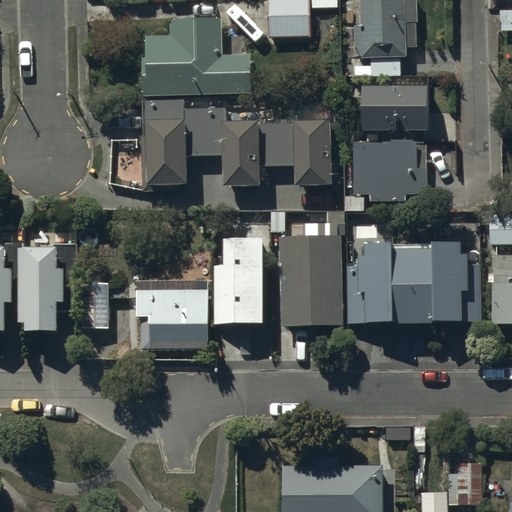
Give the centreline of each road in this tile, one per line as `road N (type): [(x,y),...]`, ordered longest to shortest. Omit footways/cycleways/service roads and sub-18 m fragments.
road 1 (residential): [(511,393),(225,394),(179,418)]
road 2 (unclassified): [(0,392),(67,392),(135,426),(179,418)]
road 3 (residential): [(472,0),(477,187)]
road 4 (residential): [(46,153),(42,0)]
